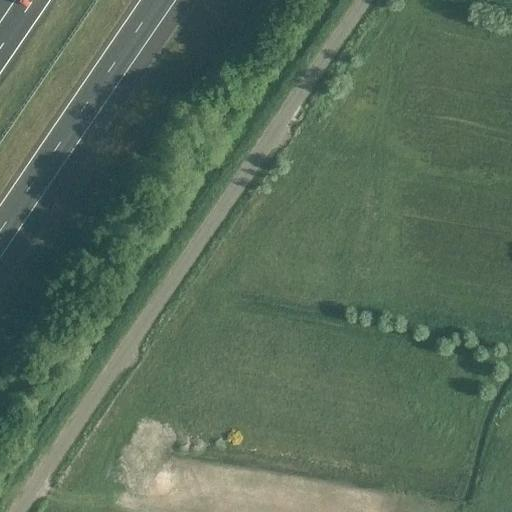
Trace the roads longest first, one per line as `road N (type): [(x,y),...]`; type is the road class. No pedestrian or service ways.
road 1 (unclassified): [(19,511),(366,0)]
road 2 (motorway): [(0,230),(158,0)]
